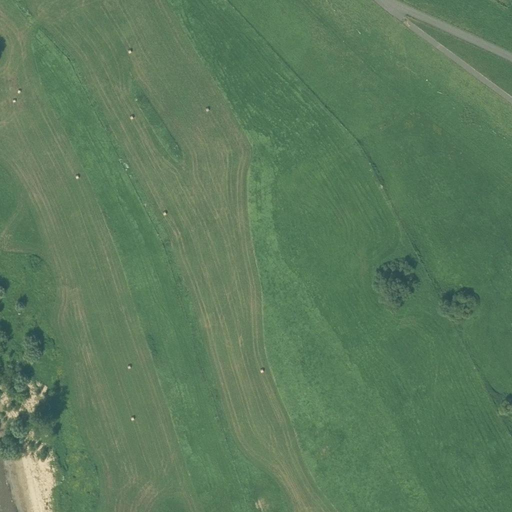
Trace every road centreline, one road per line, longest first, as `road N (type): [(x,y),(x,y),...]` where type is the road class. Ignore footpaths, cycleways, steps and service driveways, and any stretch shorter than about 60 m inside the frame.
road 1 (track): [(511,96),(382,0)]
road 2 (track): [(511,57),(390,0)]
